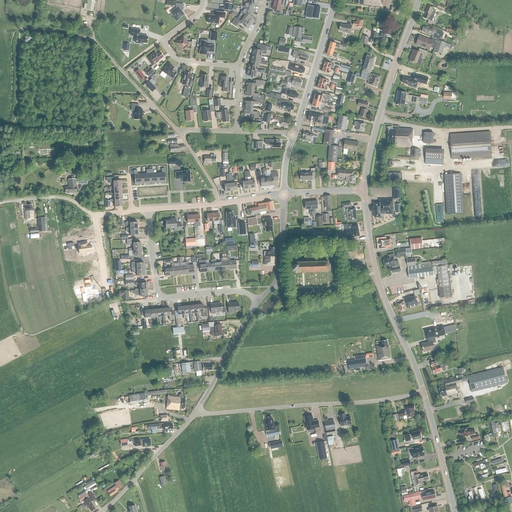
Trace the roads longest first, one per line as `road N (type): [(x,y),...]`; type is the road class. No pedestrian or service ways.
road 1 (unclassified): [(195,411),(424,392)]
road 2 (tertiary): [(424,392),(380,286),(363,190)]
road 3 (tertiary): [(363,190),(418,0)]
road 4 (track): [(0,253),(11,310),(25,334),(122,303)]
road 5 (residential): [(257,302),(239,290),(159,294),(148,209)]
road 6 (unknown): [(20,29),(90,39),(121,68),(164,40)]
road 7 (residential): [(292,136),(335,0)]
road 8 (residential): [(99,511),(195,411)]
road 9 (residential): [(238,67),(187,62),(165,45),(203,0)]
road 10 (residential): [(130,210),(91,213),(56,197),(0,202)]
road 11 (residential): [(195,411),(257,302)]
road 12 (tertiary): [(454,511),(424,392)]
